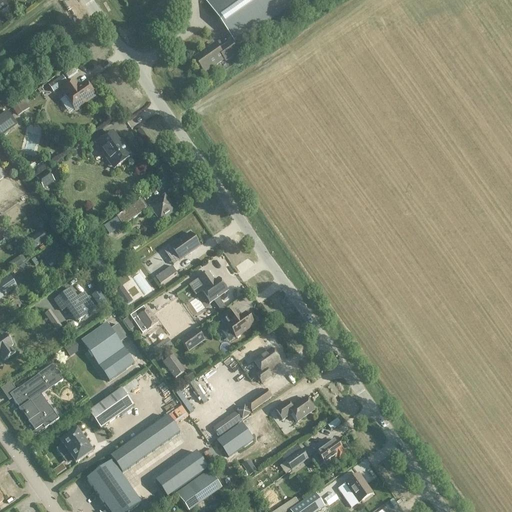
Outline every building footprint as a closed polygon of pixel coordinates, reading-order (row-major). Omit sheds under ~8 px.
[(208,0),(206,2),(234,41),(231,43),(219,51),(216,46),(206,53),(205,52),(195,59),(205,74),(225,60),(226,62),(238,53),(233,46),(236,44),(299,0),(208,0)] [(49,87),(53,92),(66,83),(62,77),(49,87)] [(85,83),(80,87),(76,87),(73,82),(62,90),(66,97),(65,98),(74,110),(94,96),(85,83)] [(23,102),(12,109),(16,115),(27,107),(23,102)] [(7,112),(0,117),(0,137),(16,125),(7,112)] [(108,155),(117,167),(132,157),(125,147),(119,146),(111,134),(96,144),(105,157),(108,155)] [(34,163),(27,168),(32,176),(39,171),(36,167),(34,163)] [(46,172),(37,179),(44,189),(44,188),(41,185),(48,180),(43,174),(46,172)] [(174,211),(164,197),(150,207),(160,221),(174,211)] [(141,200),(116,218),(123,227),(148,209),(141,200)] [(46,241),(40,232),(29,240),(35,249),(46,241)] [(9,233),(2,238),(6,243),(12,238),(9,233)] [(171,248),(180,261),(199,247),(190,234),(171,248)] [(99,253),(89,260),(99,275),(110,267),(99,253)] [(22,255),(8,264),(12,270),(26,261),(22,255)] [(172,267),(155,278),(160,285),(176,273),(172,267)] [(208,273),(190,286),(196,294),(200,291),(209,304),(227,292),(218,279),(213,283),(211,280),(212,279),(208,273)] [(0,298),(16,287),(9,277),(0,282),(0,298)] [(70,289),(54,301),(62,312),(67,307),(78,322),(96,309),(84,292),(76,298),(70,289)] [(98,291),(91,296),(100,309),(107,304),(98,291)] [(126,292),(118,297),(125,307),(133,301),(126,292)] [(219,299),(214,302),(221,312),(226,309),(219,299)] [(145,307),(130,317),(142,334),(157,324),(145,307)] [(236,311),(221,322),(226,329),(221,332),(228,342),(235,337),(235,339),(252,327),(244,315),(240,318),(236,311)] [(127,319),(123,322),(130,331),(133,328),(127,319)] [(106,326),(81,343),(98,367),(109,382),(133,365),(123,350),(106,326)] [(196,329),(179,342),(187,353),(196,346),(195,345),(203,339),(196,329)] [(0,356),(4,362),(15,355),(10,348),(13,346),(5,335),(0,338),(0,356)] [(73,342),(63,350),(69,358),(79,351),(73,342)] [(267,372),(280,363),(271,351),(254,363),(261,373),(256,376),(261,384),(271,377),(267,372)] [(168,353),(160,359),(162,362),(161,362),(173,378),(182,372),(168,353)] [(48,408),(40,397),(42,396),(41,395),(53,386),(54,387),(63,381),(59,376),(58,377),(56,374),(57,373),(52,366),(37,376),(38,378),(19,392),(17,390),(10,396),(20,411),(22,410),(25,414),(25,415),(26,417),(27,416),(30,421),(28,422),(35,432),(43,426),(45,429),(45,430),(58,420),(49,407),(48,408)] [(121,390),(88,414),(100,430),(133,407),(121,390)] [(256,398),(257,399),(247,406),(252,412),(271,398),(266,391),(256,398)] [(291,414),(297,423),(314,411),(305,399),(291,409),(287,403),(275,411),(282,421),(291,414)] [(250,416),(244,407),(213,429),(220,438),(250,416)] [(167,418),(110,458),(121,475),(179,434),(167,418)] [(241,425),(217,442),(228,458),(252,441),(241,425)] [(63,446),(57,450),(63,458),(69,454),(75,463),(75,464),(76,464),(91,453),(92,453),(91,452),(77,432),(76,431),(76,432),(61,442),(60,443),(61,443),(63,446)] [(342,453),(343,453),(334,441),(316,453),(317,455),(313,458),(320,467),(324,464),(325,466),(336,458),(339,461),(345,457),(342,453)] [(297,447),(282,457),(292,471),(306,460),(297,447)] [(208,470),(196,453),(155,483),(167,499),(208,470)] [(249,462),(242,466),(246,471),(247,470),(251,475),(256,472),(249,462)] [(128,511),(140,504),(111,463),(87,481),(108,511),(128,511)] [(54,471),(57,476),(66,471),(63,465),(54,471)] [(209,472),(176,495),(187,511),(220,488),(209,472)] [(345,484),(359,504),(372,494),(358,475),(345,484)] [(349,492),(343,496),(350,507),(356,503),(349,492)] [(290,511),(318,511),(324,508),(315,495),(290,511)] [(294,498),(273,511),(286,511),(298,504),(294,498)]
